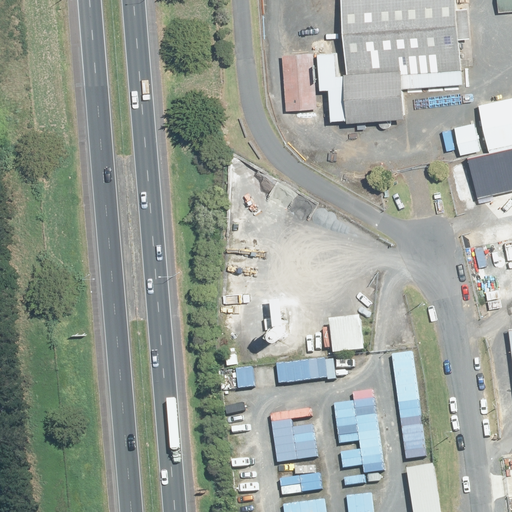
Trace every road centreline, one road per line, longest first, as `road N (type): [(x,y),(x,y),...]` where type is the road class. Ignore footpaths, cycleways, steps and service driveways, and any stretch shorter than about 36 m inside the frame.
road 1 (unclassified): [(245,0),(255,116),(270,143),(313,185),(431,254),(444,282),(473,511)]
road 2 (motorway): [(133,511),(90,0)]
road 3 (motorway): [(134,0),(176,511)]
